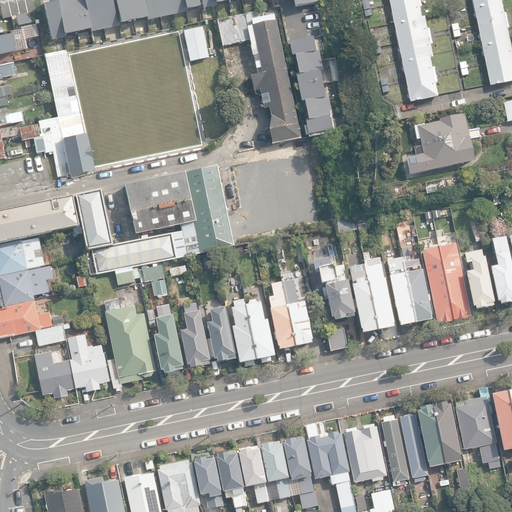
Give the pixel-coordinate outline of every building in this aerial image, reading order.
[(57,0),(41,3),(49,39),(195,9),(192,0),(57,0)] [(391,0),(412,100),(439,94),(431,56),(435,55),(426,14),(423,15),(419,0),(391,0)] [(473,0),(491,84),(511,79),(511,46),(502,0),(473,0)] [(364,3),(366,16),(373,14),(371,2),(364,3)] [(264,18),(262,11),(218,20),(223,46),(250,41),(258,76),(252,77),(253,84),(246,86),(248,96),(255,95),(255,92),(260,91),(264,110),(269,109),(271,117),(272,117),(274,129),(270,130),(273,145),(301,139),(288,75),(293,74),(292,68),(286,69),(276,21),(275,22),(274,16),(264,18)] [(32,22),(30,13),(15,15),(17,25),(32,22)] [(1,22),(3,30),(13,28),(11,20),(1,22)] [(452,24),(455,37),(462,35),(459,23),(452,24)] [(184,32),(191,62),(209,58),(203,28),(184,32)] [(302,120),(305,136),(332,131),(330,119),(335,118),(331,95),(324,96),(319,70),(323,68),(319,50),(316,51),(313,37),(285,42),(288,58),(292,58),(296,74),(292,75),(298,104),(303,103),(306,120),(302,120)] [(373,41),(376,54),(383,52),(380,39),(373,41)] [(79,112),(66,50),(44,54),(57,117),(79,112)] [(460,62),(463,75),(470,74),(467,60),(460,62)] [(0,79),(1,79),(1,78),(16,75),(13,63),(0,65),(0,79)] [(381,79),(384,92),(391,91),(388,77),(381,79)] [(0,87),(0,97),(12,95),(10,85),(0,87)] [(511,95),(500,97),(503,120),(511,119),(511,95)] [(0,125),(22,121),(19,112),(0,116),(0,125)] [(83,134),(79,112),(57,117),(38,121),(45,153),(52,152),(57,177),(94,170),(86,133),(83,134)] [(415,156),(419,173),(475,162),(465,114),(440,120),(440,121),(418,126),(422,146),(415,148),(416,155),(415,156)] [(0,158),(6,158),(1,138),(21,134),(22,140),(40,137),(37,124),(20,128),(19,125),(0,129),(0,158)] [(299,177),(320,173),(323,172),(318,151),(295,156),(299,177)] [(279,237),(278,232),(273,210),(263,159),(232,165),(249,244),(279,237)] [(218,167),(186,174),(196,222),(181,225),(182,231),(187,256),(235,246),(234,244),(246,241),(239,211),(228,213),(218,167)] [(326,203),(320,173),(299,177),(297,177),(302,204),(273,210),(278,232),(307,226),(303,208),(326,203)] [(196,222),(186,174),(125,187),(136,235),(181,225),(196,222)] [(403,183),(387,186),(388,197),(405,195),(403,183)] [(76,196),(88,251),(113,246),(102,191),(76,196)] [(493,199),(494,204),(499,203),(497,194),(485,196),(486,200),(493,199)] [(474,198),(476,207),(484,205),(482,196),(474,198)] [(0,213),(0,244),(81,227),(74,198),(59,201),(61,211),(55,212),(53,202),(0,213)] [(421,211),(424,220),(432,218),(430,209),(421,211)] [(336,219),(339,234),(357,231),(353,216),(336,219)] [(471,222),(476,242),(483,240),(478,220),(471,222)] [(359,231),(367,229),(366,223),(357,224),(359,231)] [(90,277),(187,256),(182,231),(114,246),(88,251),(85,252),(90,277)] [(499,302),(500,305),(511,302),(511,270),(505,237),(492,240),(497,267),(491,268),(498,302),(499,302)] [(0,276),(28,271),(28,270),(45,266),(39,239),(23,243),(22,241),(0,245),(0,276)] [(439,247),(454,320),(458,319),(458,321),(466,319),(466,318),(470,317),(456,244),(439,247)] [(401,248),(404,259),(410,258),(408,247),(401,248)] [(450,321),(454,320),(439,247),(422,250),(437,325),(451,322),(450,321)] [(475,307),(476,310),(493,307),(492,303),(494,303),(483,250),(465,254),(467,264),(471,263),(473,272),(466,273),(473,307),(475,307)] [(334,318),(335,320),(346,318),(345,316),(355,314),(344,265),(337,267),(336,263),(332,264),(330,257),(313,261),(315,273),(319,272),(322,284),(326,283),(327,286),(325,286),(332,318),(334,318)] [(416,324),(403,262),(402,263),(400,257),(387,260),(391,277),(389,277),(400,327),(416,324)] [(419,259),(403,262),(416,324),(431,320),(430,316),(431,316),(419,259)] [(350,268),(362,334),(393,328),(381,264),(366,267),(365,265),(350,268)] [(165,278),(162,266),(148,269),(147,266),(142,267),(145,283),(153,281),(153,283),(152,283),(155,296),(159,296),(160,301),(167,300),(166,294),(167,294),(164,280),(157,282),(157,280),(165,278)] [(170,269),(172,277),(187,274),(185,266),(170,269)] [(47,280),(53,279),(51,267),(1,278),(0,278),(0,298),(2,306),(5,306),(5,307),(34,300),(34,296),(49,293),(47,280)] [(115,272),(119,286),(135,282),(134,279),(141,278),(138,268),(133,269),(132,269),(115,272)] [(77,278),(79,285),(89,283),(87,276),(77,278)] [(312,340),(313,340),(305,302),(298,304),(296,294),(301,293),(299,286),(295,287),(293,280),(283,282),(296,347),(312,343),(312,340)] [(296,347),(283,282),(271,285),(274,297),(269,298),(272,309),(271,310),(279,347),(280,347),(280,350),(296,347)] [(123,387),(122,384),(143,379),(145,378),(152,377),(154,373),(156,372),(144,314),(137,316),(135,306),(120,309),(118,299),(104,301),(107,312),(106,312),(115,359),(108,361),(114,389),(123,387)] [(257,360),(246,306),(245,299),(233,302),(235,309),(232,309),(236,327),(233,328),(240,364),(257,360)] [(246,306),(257,360),(275,356),(268,320),(265,321),(261,303),(258,304),(257,299),(248,301),(249,306),(246,306)] [(0,310),(0,337),(0,339),(68,324),(66,315),(43,320),(40,310),(37,311),(35,301),(6,308),(7,309),(0,310)] [(217,359),(218,363),(236,359),(225,308),(210,311),(213,323),(208,324),(216,360),(217,359)] [(182,365),(184,365),(172,309),(161,311),(162,317),(157,319),(160,335),(154,336),(161,371),(164,371),(165,374),(176,372),(176,370),(183,369),(182,365)] [(191,365),(191,368),(200,366),(200,367),(210,365),(209,361),(211,360),(200,311),(185,315),(188,331),(181,332),(188,365),(191,365)] [(36,332),(39,347),(66,341),(63,326),(36,332)] [(327,332),(331,351),(347,348),(343,329),(327,332)] [(86,387),(87,392),(101,390),(99,384),(110,382),(105,353),(103,354),(102,345),(88,347),(86,335),(68,338),(77,388),(86,387)] [(54,394),(55,399),(69,397),(67,391),(77,389),(71,360),(54,364),(51,352),(34,355),(43,396),(54,394)] [(492,395),(504,451),(511,449),(511,386),(510,387),(511,391),(505,392),(504,388),(495,390),(496,394),(492,395)] [(455,408),(464,450),(479,447),(483,464),(488,463),(489,470),(500,467),(495,444),(497,444),(489,403),(491,402),(488,387),(479,389),(480,398),(465,401),(466,406),(455,408)] [(429,468),(462,461),(450,405),(447,406),(446,402),(435,405),(436,408),(431,409),(431,406),(420,408),(421,411),(417,412),(429,468)] [(385,422),(381,422),(394,486),(408,483),(407,480),(410,479),(398,419),(395,420),(394,415),(384,417),(385,422)] [(400,419),(413,479),(414,478),(415,483),(425,481),(425,476),(428,476),(415,415),(412,416),(411,415),(403,417),(403,418),(400,419)] [(307,441),(315,480),(330,477),(332,485),(336,484),(341,511),(356,511),(348,472),(349,472),(341,434),(338,434),(338,432),(327,434),(328,437),(320,438),(320,436),(319,436),(316,423),(306,425),(309,441),(307,441)] [(344,434),(354,483),(372,479),(373,482),(383,480),(383,477),(387,476),(377,427),(374,427),(374,425),(363,427),(363,429),(361,430),(361,431),(359,432),(359,430),(356,431),(356,428),(345,430),(346,433),(344,434)] [(296,480),(302,509),(317,506),(311,477),(312,476),(304,440),(303,440),(302,436),(285,440),(285,443),(284,444),(292,481),(296,480)] [(276,481),(280,499),(291,497),(288,479),(289,479),(282,444),(274,446),(274,443),(262,445),(263,448),(261,449),(268,483),(276,481)] [(254,486),(258,504),(270,501),(259,449),(252,451),(251,448),(240,450),(241,453),(239,453),(246,488),(254,486)] [(232,490),(236,511),(242,511),(241,507),(247,506),(243,488),(244,488),(238,454),(236,454),(236,452),(218,455),(219,458),(217,458),(224,492),(232,490)] [(214,459),(213,456),(195,459),(202,495),(206,494),(208,509),(224,506),(221,492),(215,458),(214,459)] [(199,511),(198,506),(201,505),(193,463),(190,464),(189,460),(160,466),(161,470),(158,471),(166,511),(168,510),(168,511),(199,511)] [(136,475),(133,461),(122,464),(131,511),(161,511),(154,473),(141,476),(141,474),(136,475)] [(456,470),(462,493),(470,492),(465,469),(456,470)] [(124,511),(118,479),(103,482),(103,477),(84,481),(85,485),(84,486),(89,511),(124,511)] [(83,511),(79,489),(74,490),(72,489),(68,489),(66,490),(65,492),(64,489),(45,494),(48,511),(83,511)] [(394,511),(390,490),(371,494),(374,509),(370,509),(370,511),(394,511)] [(355,498),(357,506),(364,505),(362,496),(355,498)]
